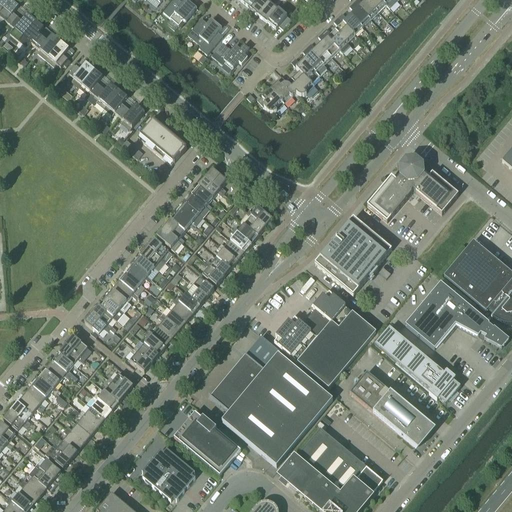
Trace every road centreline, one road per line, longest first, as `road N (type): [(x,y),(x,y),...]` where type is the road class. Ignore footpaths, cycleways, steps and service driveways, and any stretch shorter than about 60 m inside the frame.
road 1 (residential): [(0,389),(88,298),(89,284),(210,133)]
road 2 (tertiary): [(72,511),(258,292)]
road 3 (residential): [(210,133),(47,0)]
road 4 (residential): [(389,511),(511,367)]
road 5 (tertiary): [(407,133),(511,5)]
road 6 (tertiary): [(487,0),(388,117)]
road 7 (residential): [(511,220),(407,133)]
road 8 (tertiary): [(323,230),(407,133)]
road 9 (tertiary): [(388,117),(307,216)]
road 10 (residential): [(307,216),(210,133)]
